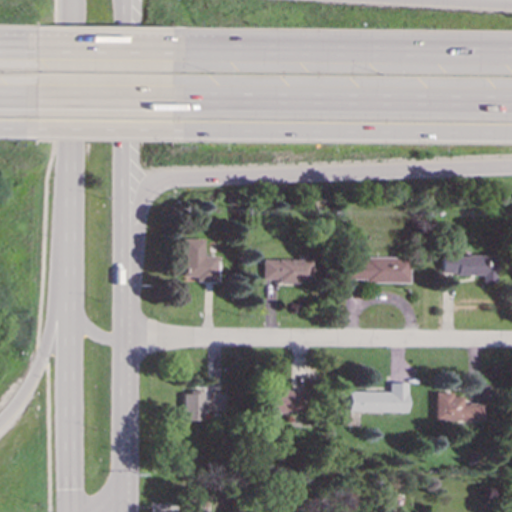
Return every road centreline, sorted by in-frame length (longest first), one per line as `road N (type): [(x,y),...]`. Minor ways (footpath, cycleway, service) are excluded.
road 1 (residential): [(124,338),(511,340)]
road 2 (motorway): [(154,181),(511,165)]
road 3 (motorway): [(169,99),(511,101)]
road 4 (motorway): [(511,52),(169,52)]
road 5 (motorway): [(170,128),(511,131)]
road 6 (secondary): [(68,181),(69,511)]
road 7 (motorway): [(68,181),(46,344),(0,422)]
road 8 (secondary): [(125,487),(125,238)]
road 9 (secondary): [(125,238),(124,0)]
road 10 (secondary): [(72,0),(68,181)]
road 11 (motorway): [(27,97),(169,99)]
road 12 (motorway): [(28,127),(170,128)]
road 13 (motorway): [(169,52),(28,49)]
road 14 (motorway): [(511,6),(392,0)]
